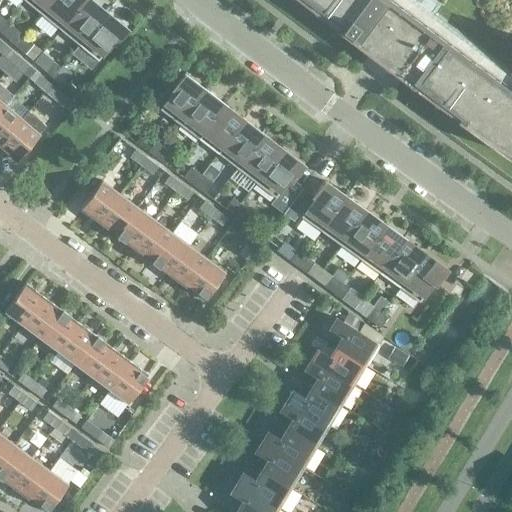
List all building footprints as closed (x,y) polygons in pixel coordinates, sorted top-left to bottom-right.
[(23,0),(42,15),(53,0),(23,0)] [(53,0),(42,15),(60,30),(84,0),(53,0)] [(84,0),(60,30),(79,45),(106,12),(96,4),(94,6),(86,0),(84,0)] [(511,83),(419,13),(401,0),(302,0),(323,16),(385,63),(420,88),(511,155),(511,83)] [(106,12),(79,45),(98,61),(104,53),(112,42),(115,44),(127,30),(114,19),(112,21),(105,15),(106,13),(106,12)] [(15,47),(24,37),(17,31),(9,41),(15,47)] [(24,37),(15,47),(25,55),(33,45),(24,37)] [(12,64),(18,57),(7,48),(1,55),(12,64)] [(18,57),(12,64),(24,74),(29,67),(18,57)] [(52,78),(60,68),(54,62),(45,72),(52,78)] [(60,68),(52,78),(58,83),(67,73),(60,68)] [(179,125),(205,91),(205,90),(203,92),(195,86),(197,84),(184,74),(172,89),(175,91),(169,99),(168,99),(160,110),(179,125)] [(34,83),(45,92),(51,85),(40,76),(34,83)] [(51,85),(45,92),(69,112),(75,105),(51,85)] [(205,91),(179,125),(198,139),(224,106),(224,105),(222,107),(214,101),(216,99),(205,91)] [(6,105),(0,111),(0,145),(22,119),(6,105)] [(224,106),(198,139),(218,154),(244,120),(243,119),(241,122),(233,116),(235,113),(224,106)] [(22,119),(0,145),(0,147),(16,161),(39,134),(22,119)] [(244,120),(218,154),(237,169),(263,135),(252,127),(251,129),(243,123),(244,121),(244,120)] [(263,135),(237,169),(256,183),(282,149),(271,141),(270,143),(262,137),(263,135)] [(155,157),(163,147),(156,142),(148,152),(155,157)] [(163,147),(155,157),(165,164),(172,155),(162,148),(163,147)] [(282,149),(256,183),(275,198),(284,187),(290,179),(292,181),(303,166),(290,156),(289,158),(281,152),(282,150),(282,149)] [(141,166),(147,159),(135,150),(129,157),(141,166)] [(147,159),(141,166),(153,174),(158,167),(147,159)] [(194,185),(200,176),(190,169),(183,178),(194,185)] [(176,192),(181,184),(169,175),(164,183),(176,192)] [(200,176),(194,185),(203,193),(210,184),(200,176)] [(98,223),(120,195),(102,181),(80,210),(98,223)] [(321,232),(346,197),(345,196),(344,199),(336,193),(337,191),(324,181),(313,196),(315,198),(309,206),(301,217),(321,232)] [(181,184),(176,192),(187,200),(193,193),(181,184)] [(120,195),(98,223),(116,236),(137,207),(120,195)] [(346,197),(321,232),(341,246),(365,211),(363,213),(355,207),(357,205),(346,197)] [(232,214),(240,204),(233,199),(225,209),(232,214)] [(210,217),(216,210),(204,201),(199,208),(210,217)] [(240,204),(232,214),(239,219),(246,209),(240,204)] [(137,207),(116,236),(133,249),(154,220),(137,207)] [(216,210),(210,217),(222,226),(227,219),(216,210)] [(365,211),(341,246),(360,260),(385,225),(384,225),(383,227),(375,221),(376,219),(365,211)] [(154,220),(133,249),(150,262),(172,233),(154,220)] [(385,225),(360,260),(380,274),(404,239),(394,231),(392,233),(384,228),(386,226),(385,225)] [(273,229),(266,238),(274,244),(280,235),(273,229)] [(172,233),(150,262),(168,275),(189,246),(172,233)] [(249,234),(243,242),(255,251),(261,243),(249,234)] [(404,239),(380,274),(399,288),(424,253),(413,245),(412,247),(404,242),(405,240),(404,239)] [(189,246),(168,275),(185,288),(206,259),(189,246)] [(296,266),(304,255),(297,250),(289,261),(296,266)] [(424,253),(399,288),(419,302),(427,291),(433,283),(435,284),(446,269),(433,259),(431,261),(423,256),(425,254),(424,253)] [(304,255),(296,266),(306,274),(314,263),(304,255)] [(206,259),(185,288),(203,301),(224,272),(206,259)] [(334,295),(342,284),(332,277),(324,287),(334,295)] [(22,326),(44,297),(25,284),(4,313),(22,326)] [(342,284),(334,295),(341,300),(349,289),(342,284)] [(44,297),(22,326),(39,339),(61,310),(44,297)] [(373,323),(381,313),(374,308),(367,318),(373,323)] [(61,310),(39,339),(57,352),(78,323),(61,310)] [(381,313),(373,323),(380,328),(387,318),(381,313)] [(336,347),(366,366),(379,344),(336,318),(330,329),(342,337),(336,347)] [(78,323),(57,352),(74,365),(96,336),(78,323)] [(96,336),(74,365),(91,377),(113,349),(96,336)] [(311,360),(317,350),(310,346),(304,356),(311,360)] [(311,360),(354,386),(366,366),(336,347),(330,357),(317,350),(311,360)] [(402,367),(408,356),(395,347),(388,358),(402,367)] [(113,349),(91,377),(109,390),(130,362),(113,349)] [(0,356),(0,368),(6,372),(11,365),(0,356)] [(305,370),(311,360),(304,356),(298,366),(305,370)] [(311,388),(341,407),(354,386),(311,360),(305,370),(317,378),(311,388)] [(130,362),(109,390),(127,404),(148,375),(130,362)] [(29,389),(34,382),(22,373),(17,381),(29,389)] [(34,382),(29,389),(40,398),(46,391),(34,382)] [(20,402),(25,394),(13,386),(8,393),(20,402)] [(286,401),(329,427),(341,407),(311,388),(305,398),(293,391),(286,401)] [(25,394),(20,402),(31,410),(37,403),(25,394)] [(63,415),(69,408),(57,399),(52,407),(63,415)] [(286,429),(317,448),(329,427),(286,401),(280,412),(292,419),(286,429)] [(69,408),(63,415),(75,424),(81,417),(69,408)] [(54,427),(60,420),(48,412),(42,419),(54,427)] [(60,420),(54,427),(66,436),(71,429),(60,420)] [(261,442),(304,468),(317,448),(286,429),(280,439),(268,432),(261,442)] [(102,432),(96,440),(108,449),(114,441),(102,432)] [(0,434),(0,464),(14,445),(0,434)] [(261,470),(292,489),(304,468),(261,442),(255,453),(268,460),(261,470)] [(14,445),(0,464),(0,479),(10,487),(32,458),(14,445)] [(99,461),(105,454),(93,445),(87,452),(99,461)] [(32,458),(10,487),(28,499),(49,471),(32,458)] [(129,488),(136,475),(124,468),(117,481),(129,488)] [(237,483),(243,473),(236,469),(230,479),(237,483)] [(237,483),(279,509),(292,489),(261,470),(255,481),(243,473),(237,483)] [(49,471),(28,499),(44,511),(46,511),(67,484),(49,471)] [(230,494),(237,483),(230,479),(224,490),(230,494)] [(277,511),(279,509),(237,483),(230,494),(243,501),(236,511),(277,511)]
